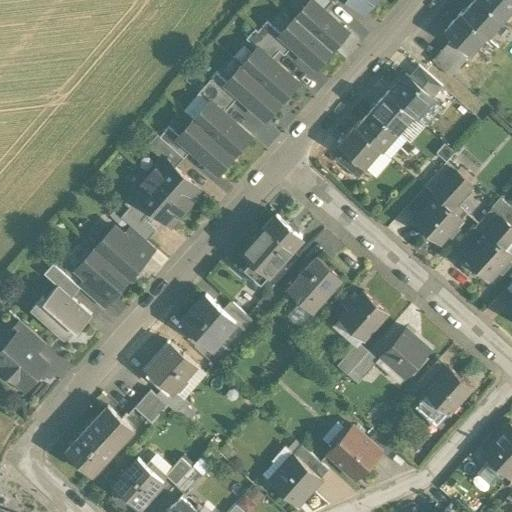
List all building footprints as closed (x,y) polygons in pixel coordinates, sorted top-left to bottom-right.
[(323,9),(312,0),(309,0),(295,16),(331,48),(347,30),(323,9)] [(330,0),(312,0),(323,9),(331,0),(330,0)] [(350,0),(364,12),(373,0),(350,0)] [(500,20),(476,0),(471,0),(458,15),(482,37),(484,38),(500,20)] [(511,7),(511,0),(476,0),(500,20),(511,7)] [(458,15),(456,14),(439,33),(465,56),(482,37),(458,15)] [(331,48),(295,16),(280,33),(279,34),(292,45),(315,66),(331,48)] [(280,33),(266,21),(257,31),(279,50),(284,54),(292,45),(279,34),(280,33)] [(257,31),(254,28),(246,38),(257,48),(257,47),(270,59),(279,50),(257,31)] [(445,44),(429,62),(447,79),(464,60),(445,44)] [(270,59),(257,47),(257,48),(242,65),(280,99),(296,82),(270,59)] [(280,99),(242,65),(226,82),(226,83),(239,95),(264,117),(280,99)] [(415,67),(405,78),(428,98),(429,99),(439,87),(415,67)] [(215,73),(207,82),(231,104),(239,95),(226,83),(226,82),(215,73)] [(405,78),(402,75),(385,94),(412,117),(428,98),(405,78)] [(231,104),(207,82),(198,92),(209,102),(210,101),(223,113),(231,104)] [(385,94),(384,93),(368,110),(394,133),(410,116),(385,94)] [(223,113),(210,101),(209,102),(194,119),(233,154),(248,136),(223,113)] [(394,133),(368,110),(358,121),(351,129),(376,151),(375,152),(376,153),(394,133)] [(233,154),(194,119),(179,136),(178,137),(191,149),(217,171),(233,154)] [(179,136),(168,127),(159,136),(183,158),(183,157),(191,149),(178,137),(179,136)] [(351,129),(350,128),(333,147),(340,153),(359,170),(360,169),(375,152),(376,151),(351,129)] [(159,136),(156,134),(147,144),(163,158),(164,157),(175,167),(183,158),(159,136)] [(340,153),(331,163),(353,182),(362,171),(360,169),(359,170),(340,153)] [(175,167),(164,157),(163,158),(148,175),(185,207),(200,190),(175,167)] [(185,207),(148,175),(133,192),(133,193),(152,210),(169,225),(185,207)] [(152,210),(133,193),(124,203),(128,207),(120,216),(130,225),(146,240),(156,229),(144,219),(152,210)] [(441,197),(437,202),(448,212),(452,207),(441,197)] [(483,234),(485,235),(493,226),(510,206),(500,197),(474,226),(483,234)] [(437,202),(433,198),(410,224),(436,246),(459,221),(448,212),(437,202)] [(275,215),(253,240),(251,238),(241,250),(242,252),(241,253),(253,263),(267,276),(274,268),(290,250),(301,237),(289,227),(275,215)] [(146,240),(130,225),(122,234),(146,256),(154,247),(146,240)] [(493,226),(485,235),(493,242),(501,233),(493,226)] [(122,234),(113,227),(95,247),(128,277),(147,256),(146,256),(122,234)] [(485,235),(483,234),(461,260),(487,283),(510,257),(493,242),(485,235)] [(128,277),(95,247),(76,268),(85,276),(109,298),(110,298),(128,277)] [(290,250),(274,268),(282,275),(298,257),(290,250)] [(340,279),(315,257),(286,290),(311,311),(340,279)] [(259,285),(267,276),(253,263),(245,272),(259,285)] [(77,285),(53,264),(44,274),(57,285),(58,285),(71,297),(79,288),(77,285)] [(109,298),(85,276),(77,285),(79,288),(101,307),(109,298)] [(71,297),(58,285),(57,285),(45,299),(42,296),(31,309),(64,338),(74,327),(77,329),(91,314),(71,297)] [(274,285),(255,306),(265,315),(284,293),(274,285)] [(362,292),(354,301),(350,297),(342,305),(347,309),(339,319),(362,340),(386,314),(362,292)] [(206,295),(181,323),(208,347),(216,338),(219,341),(235,324),(236,322),(223,311),(206,295)] [(248,317),(231,302),(223,311),(236,322),(235,324),(239,327),(248,317)] [(43,342),(20,320),(9,333),(14,337),(14,336),(34,353),(43,342)] [(404,329),(381,356),(404,376),(428,350),(404,329)] [(34,353),(14,336),(14,337),(0,352),(0,365),(3,369),(2,369),(14,380),(15,379),(25,388),(46,364),(34,353)] [(348,374),(353,369),(367,353),(371,349),(363,341),(340,367),(348,374)] [(195,367),(169,343),(144,370),(164,387),(171,394),(172,393),(195,367)] [(367,353),(353,369),(362,377),(377,361),(367,353)] [(437,360),(407,394),(417,403),(425,394),(447,369),(437,360)] [(42,400),(62,370),(52,363),(32,393),(42,400)] [(447,369),(425,394),(448,414),(471,388),(448,368),(447,369)] [(171,394),(164,387),(156,396),(166,405),(174,412),(183,402),(172,393),(171,394)] [(149,390),(133,408),(150,423),(166,405),(156,396),(149,390)] [(448,414),(425,394),(417,403),(413,407),(436,428),(448,414)] [(131,430),(106,406),(66,450),(91,473),(131,430)] [(511,426),(511,425),(484,455),(510,478),(511,475),(511,426)] [(367,442),(350,426),(326,453),(356,480),(380,453),(367,442)] [(376,432),(367,442),(380,453),(388,460),(397,451),(376,432)] [(327,470),(301,446),(293,455),(320,479),(327,470)] [(293,455),(269,481),(292,502),(304,489),(308,492),(320,479),(293,455)] [(161,481),(135,458),(112,485),(138,508),(161,481)] [(181,458),(164,476),(174,485),(191,467),(181,458)] [(191,467),(174,485),(185,494),(201,476),(191,467)] [(253,484),(244,494),(260,509),(270,499),(253,484)] [(194,511),(179,498),(166,511),(194,511)]
